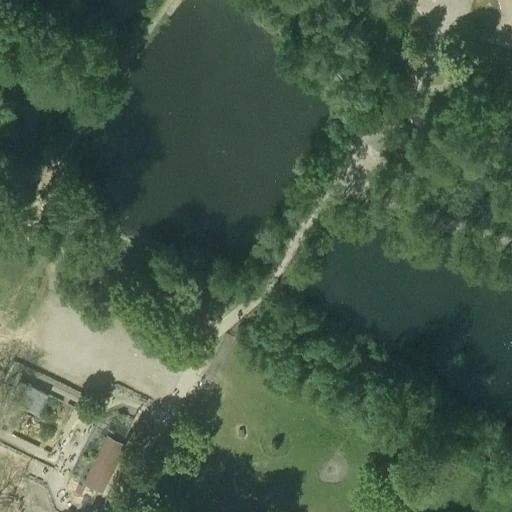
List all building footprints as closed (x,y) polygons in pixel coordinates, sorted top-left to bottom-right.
[(22,387),(13,407),(39,418),(48,399),(22,387)] [(121,432),(100,421),(90,442),(111,453),(121,432)] [(111,453),(90,442),(80,464),(101,474),(111,453)] [(101,474),(80,464),(70,485),(91,495),(101,474)] [(83,511),(91,495),(70,485),(60,506),(72,511),(83,511)]
